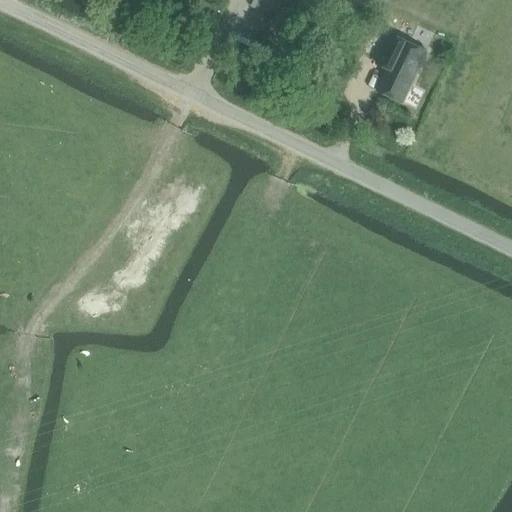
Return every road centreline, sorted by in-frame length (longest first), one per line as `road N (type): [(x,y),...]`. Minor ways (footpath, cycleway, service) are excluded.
road 1 (tertiary): [(511,250),(0,4)]
road 2 (track): [(6,511),(33,332),(153,175),(191,96)]
